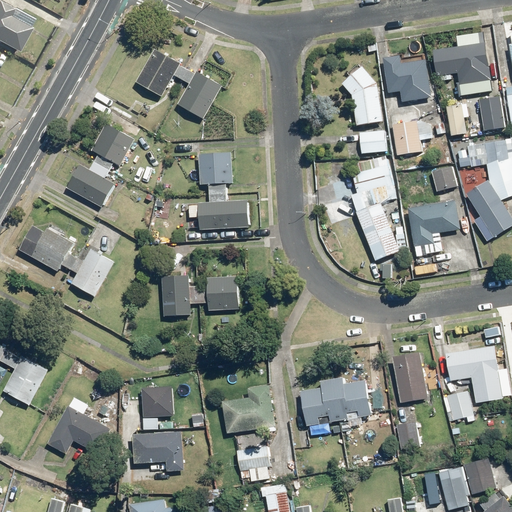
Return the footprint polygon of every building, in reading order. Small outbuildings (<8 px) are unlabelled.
[(4,0),(0,0),(0,41),(21,52),(35,27),(27,23),(31,15),(4,0)] [(461,74),(463,85),(497,80),(491,42),(458,47),(439,50),(443,76),(461,74)] [(209,120),(227,86),(202,72),(201,74),(185,65),(187,62),(160,47),(140,84),(166,98),(178,77),(195,86),(183,107),(209,120)] [(405,55),(388,57),(393,93),(407,91),(409,101),(436,97),(431,60),(406,63),(405,55)] [(362,126),(389,122),(382,83),(367,66),(347,83),(357,95),(362,126)] [(504,95),(483,98),(488,129),(509,126),(504,95)] [(467,104),(452,107),(456,136),(472,134),(467,104)] [(426,152),(424,141),(437,138),(434,124),(421,121),(419,110),(394,114),(400,156),(426,152)] [(103,153),(94,169),(85,164),(71,188),(107,208),(120,183),(110,177),(118,162),(126,166),(141,139),(112,122),(96,150),(103,153)] [(389,131),(362,132),(364,154),(390,152),(389,131)] [(511,154),(509,139),(488,143),(492,165),(511,161),(511,154)] [(231,201),(231,184),(238,184),(236,152),(204,153),(205,185),(213,185),(214,202),(203,203),(204,230),(254,227),(253,200),(231,201)] [(391,165),(356,174),(361,194),(356,195),(360,213),(362,213),(380,261),(405,252),(387,203),(395,197),(392,191),(398,190),(391,165)] [(456,165),(436,170),(441,192),(462,187),(456,165)] [(511,228),(511,207),(494,178),(471,192),(498,237),(511,228)] [(466,230),(461,200),(413,208),(419,247),(439,244),(438,234),(466,230)] [(96,228),(84,221),(77,234),(89,241),(96,228)] [(62,272),(72,255),(76,247),(79,242),(53,227),(50,232),(38,224),(23,249),(62,272)] [(100,297),(120,262),(97,249),(77,283),(100,297)] [(213,285),(195,287),(195,275),(167,276),(168,317),(196,316),(196,304),(214,302),(214,311),(244,309),(245,293),(242,277),(213,279),(213,285)] [(222,325),(204,326),(205,351),(223,351),(222,325)] [(26,357),(11,349),(11,348),(0,342),(0,369),(5,360),(20,368),(8,390),(35,404),(54,367),(28,354),(26,357)] [(471,350),(452,352),(456,380),(476,377),(479,401),(507,398),(503,368),(500,347),(500,345),(471,349),(471,350)] [(426,350),(398,355),(405,402),(433,397),(426,350)] [(371,378),(351,381),(350,375),(327,379),(328,385),(305,389),(311,425),(377,414),(375,396),(371,378)] [(178,384),(145,386),(147,416),(180,414),(178,384)] [(255,396),(228,400),(232,431),(280,425),(277,400),(275,384),(253,387),(255,396)] [(457,420),(470,417),(471,421),(477,419),(477,416),(477,415),(471,390),(451,395),(457,420)] [(103,451),(116,427),(86,411),(73,405),(52,444),(71,454),(79,438),(103,451)] [(207,413),(197,414),(198,427),(208,427),(207,413)] [(420,420),(399,423),(403,448),(424,445),(420,420)] [(172,470),(189,469),(189,460),(187,430),(139,432),(141,463),(171,461),(172,470)] [(9,441),(5,450),(22,458),(26,450),(9,441)] [(272,447),(242,450),(244,468),(274,465),(272,447)] [(494,457),(468,463),(475,495),(501,490),(494,457)] [(465,474),(444,479),(451,510),(472,505),(465,474)] [(293,511),(290,491),(269,494),(271,511),(293,511)] [(511,511),(511,497),(510,495),(490,511),(511,511)] [(179,511),(179,506),(170,507),(168,497),(135,502),(136,511),(179,511)] [(406,511),(404,497),(391,498),(393,511),(406,511)] [(65,511),(69,501),(56,498),(52,511),(65,511)] [(238,511),(237,503),(218,505),(212,506),(212,511),(238,511)]
